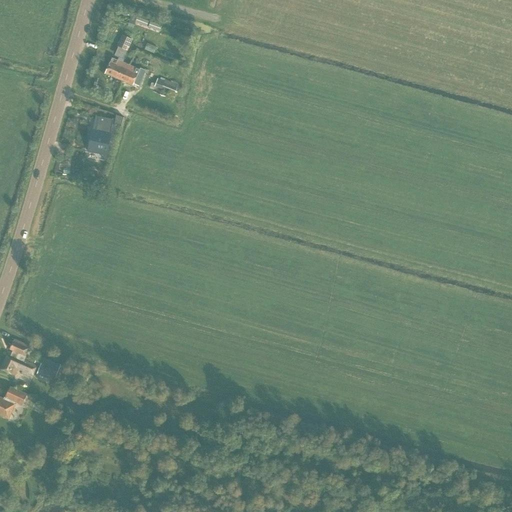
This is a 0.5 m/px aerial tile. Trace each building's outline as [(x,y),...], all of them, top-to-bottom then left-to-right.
[(137,17),(135,23),(147,27),(149,21),(137,17)] [(150,22),(148,28),(159,32),(162,26),(150,22)] [(132,39),(123,35),(118,45),(119,45),(115,54),(124,58),(127,49),(132,39)] [(126,70),(128,66),(112,58),(105,73),(121,81),(126,70)] [(126,70),(121,81),(132,86),(133,83),(140,86),(146,71),(141,68),(140,70),(139,71),(128,66),(126,70)] [(155,87),(175,94),(179,85),(165,80),(164,81),(158,79),(156,84),(152,82),(150,88),(154,90),(155,87)] [(125,110),(115,107),(113,113),(123,117),(125,110)] [(106,161),(115,119),(101,116),(98,130),(96,129),(99,115),(98,115),(88,160),(89,160),(91,152),(107,155),(106,161)] [(118,116),(116,125),(123,126),(125,118),(118,116)] [(58,144),(74,144),(75,118),(59,118),(58,144)] [(69,169),(69,164),(68,151),(57,152),(59,170),(69,169)] [(13,350),(11,357),(7,355),(1,370),(14,376),(17,369),(23,371),(21,373),(31,378),(36,366),(25,361),(27,356),(25,356),(30,346),(14,339),(10,349),(13,350)] [(37,374),(54,381),(61,364),(38,355),(35,363),(41,365),(37,374)] [(27,395),(10,387),(5,398),(22,405),(27,395)] [(15,404),(0,397),(0,415),(8,419),(15,404)]
